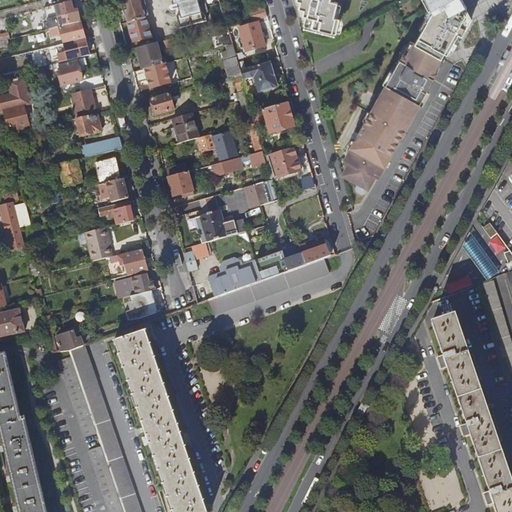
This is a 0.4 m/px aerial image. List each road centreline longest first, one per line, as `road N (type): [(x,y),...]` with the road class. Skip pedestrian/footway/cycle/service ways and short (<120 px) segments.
road 1 (primary): [(511,22),(245,511)]
road 2 (primary): [(295,511),(511,116)]
road 3 (residential): [(178,294),(98,0)]
road 4 (residential): [(275,0),(346,250)]
